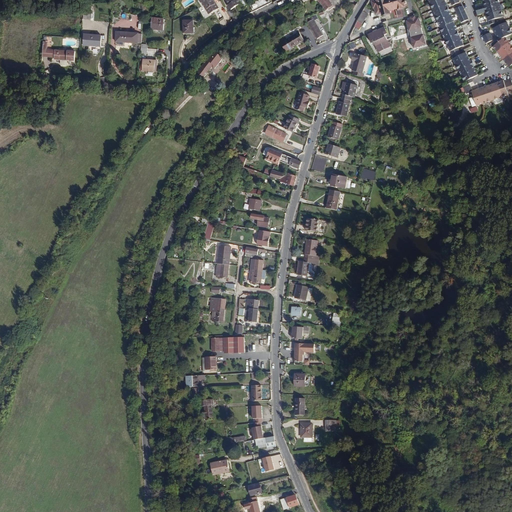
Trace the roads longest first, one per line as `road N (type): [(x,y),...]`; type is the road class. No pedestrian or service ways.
road 1 (secondary): [(341,43),(297,60),(264,85),(170,230),(142,352),(147,511)]
road 2 (secondary): [(341,43),(291,213),(276,354),(278,433),(310,511)]
road 3 (residential): [(288,0),(214,37),(167,91)]
road 4 (residential): [(42,75),(167,91)]
